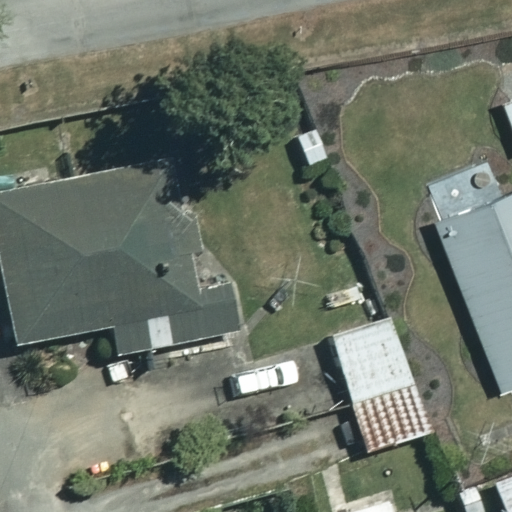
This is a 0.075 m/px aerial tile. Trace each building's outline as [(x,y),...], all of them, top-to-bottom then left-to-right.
[(199,288),(182,168),(0,195),(0,279),(4,279),(15,353),(96,340),(99,357),(236,336),(228,284),(199,288)] [(511,185),(441,213),(508,386),(511,386),(511,185)] [(427,430),(394,319),(332,337),(353,410),(275,434),(286,472),(427,430)] [(511,511),(511,475),(494,483),(506,511),(511,511)] [(396,511),(391,491),(334,505),(336,511),(396,511)]
